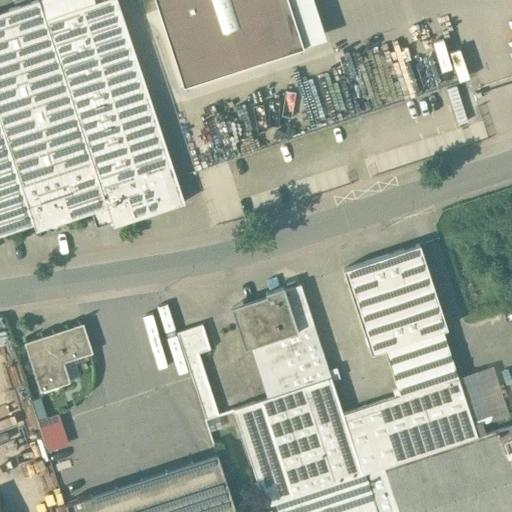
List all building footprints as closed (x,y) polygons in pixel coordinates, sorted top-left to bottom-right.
[(37,0),(34,0),(0,11),(0,233),(32,223),(35,230),(43,227),(51,230),(78,210),(80,208),(84,208),(87,208),(90,210),(95,226),(110,221),(43,18),(44,18),(37,0)] [(37,0),(44,18),(94,2),(93,0),(37,0)] [(44,18),(43,18),(110,221),(112,225),(183,202),(116,0),(99,0),(94,2),(44,18)] [(155,0),(183,85),(303,47),(287,0),(155,0)] [(418,244),(342,269),(370,353),(383,348),(399,394),(457,375),(441,329),(446,328),(418,244)] [(275,277),(266,280),(269,289),(278,285),(275,277)] [(283,289),(282,286),(264,292),(267,302),(239,311),(267,397),(330,377),(300,284),(283,289)] [(82,323),(23,342),(39,390),(68,381),(62,361),(91,352),(82,323)] [(201,324),(176,332),(191,373),(202,366),(197,352),(209,349),(201,324)] [(213,399),(202,366),(191,373),(200,400),(213,399)] [(493,366),(457,377),(473,425),(509,413),(493,366)] [(399,394),(342,413),(362,473),(364,473),(471,437),(476,435),(473,425),(457,377),(457,375),(399,394)] [(267,397),(232,408),(264,505),(275,502),(362,473),(342,413),(330,377),(267,397)] [(213,399),(200,400),(205,419),(218,415),(213,399)] [(67,444),(58,413),(37,419),(47,450),(67,444)] [(471,437),(383,466),(398,511),(511,511),(511,472),(505,450),(511,447),(511,423),(476,435),(471,437)] [(235,511),(216,453),(63,503),(66,511),(235,511)] [(398,511),(383,466),(364,473),(376,511),(398,511)] [(362,473),(275,502),(278,511),(376,511),(364,473),(362,473)]
